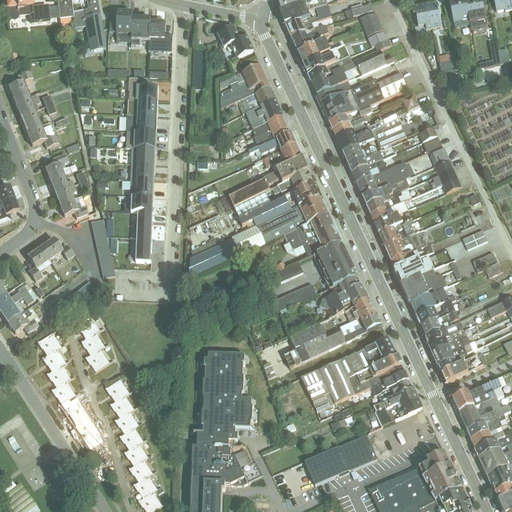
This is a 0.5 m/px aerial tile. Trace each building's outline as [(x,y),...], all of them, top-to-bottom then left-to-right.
[(59,14),(58,9),(49,10),(48,8),(34,9),(32,0),(3,0),(5,10),(7,10),(8,21),(10,21),(10,22),(12,23),(14,24),(15,24),(17,23),(19,21),(19,19),(29,18),(30,27),(50,25),(49,15),(59,14)] [(58,9),(59,14),(60,21),(74,19),(73,15),(72,2),(71,0),(57,0),(59,0),(64,0),(65,1),(62,4),(58,5),(58,9)] [(71,0),(72,2),(75,4),(76,4),(78,3),(79,2),(80,4),(87,3),(88,10),(86,12),(73,15),(74,19),(75,31),(83,30),(86,30),(85,19),(100,17),(97,0),(71,0)] [(309,6),(308,0),(290,0),(289,0),(284,0),(278,3),(282,13),(281,13),(280,14),(281,16),(283,15),(308,6),(309,6)] [(308,0),(309,6),(310,7),(308,8),(310,12),(316,10),(326,8),(326,2),(329,2),(328,0),(308,0)] [(471,27),(466,1),(466,0),(459,2),(457,0),(449,2),(455,30),(471,27)] [(473,0),(466,1),(471,27),(472,31),(487,28),(482,0),(474,2),(473,0)] [(511,9),(510,0),(493,0),(497,15),(505,13),(505,14),(511,13),(511,9)] [(426,7),(432,32),(443,30),(438,6),(433,7),(433,5),(426,7)] [(283,15),(281,16),(286,28),(287,31),(311,21),(311,20),(309,15),(311,14),(310,12),(308,8),(310,7),(309,6),(308,6),(283,15)] [(315,19),(317,24),(320,23),(332,19),(329,10),(329,9),(328,7),(326,8),(316,10),(317,12),(318,17),(319,18),(315,19)] [(363,9),(352,12),(346,14),(347,19),(353,17),(353,19),(373,14),(371,7),(363,9)] [(432,32),(426,7),(412,10),(414,23),(417,22),(419,30),(426,28),(426,33),(432,32)] [(132,45),(133,20),(133,15),(118,15),(118,17),(110,16),(109,35),(117,35),(117,45),(132,45)] [(370,30),(380,26),(376,16),(360,21),(365,32),(370,30)] [(85,19),(86,30),(87,33),(90,55),(105,52),(100,17),(85,19)] [(311,21),(287,31),(290,37),(292,42),(320,31),(318,25),(317,25),(317,24),(315,19),(311,21)] [(133,20),(132,45),(132,48),(139,48),(139,44),(150,44),(151,25),(151,21),(133,20)] [(151,25),(150,44),(150,54),(152,54),(172,55),(173,37),(165,37),(165,26),(151,25)] [(370,30),(365,32),(367,39),(382,33),(380,26),(370,30)] [(320,31),(292,42),(299,57),(316,49),(325,44),(323,39),(324,38),(326,37),(329,36),(326,29),(322,30),(320,31)] [(232,36),(230,31),(218,36),(224,50),(232,47),(234,53),(237,61),(254,54),(249,43),(247,45),(245,40),(240,42),(237,34),(232,36)] [(375,49),(387,44),(383,35),(368,42),(372,50),(375,49)] [(377,55),(380,53),(391,48),(389,43),(387,44),(375,49),(377,55)] [(316,49),(299,57),(308,79),(326,70),(339,64),(342,63),(350,59),(356,57),(355,55),(349,58),(345,49),(334,54),(331,55),(325,44),(316,49)] [(501,67),(498,53),(497,49),(493,50),(494,54),(491,55),(494,68),(501,67)] [(193,82),(193,92),(205,92),(206,52),(194,52),(193,82)] [(498,53),(501,67),(509,65),(507,52),(498,53)] [(352,65),(332,74),(335,81),(328,84),(326,80),(312,86),(317,98),(348,85),(356,81),(352,73),(359,70),(362,78),(395,64),(392,59),(384,62),(380,53),(377,55),(352,65)] [(308,79),(299,57),(296,58),(306,80),(308,79)] [(457,76),(455,62),(450,63),(449,57),(439,59),(441,65),(439,65),(442,79),(457,76)] [(326,70),(308,79),(312,86),(326,80),(329,79),(328,76),(332,74),(352,65),(350,59),(342,63),(339,64),(326,70)] [(455,62),(457,76),(464,74),(462,61),(455,62)] [(247,74),(261,68),(257,62),(244,67),(247,74)] [(261,68),(247,74),(220,85),(220,92),(230,88),(232,92),(220,97),(221,113),(238,105),(270,91),(261,68)] [(358,90),(352,93),(361,113),(371,109),(408,92),(398,72),(377,82),(379,84),(381,83),(381,85),(378,86),(376,82),(358,90)] [(14,105),(29,99),(24,85),(33,81),(30,74),(18,79),(20,85),(8,90),(14,105)] [(348,85),(317,98),(321,106),(352,93),(348,85)] [(270,91),(238,105),(241,112),(273,97),(270,91)] [(352,93),(321,106),(322,108),(330,126),(351,117),(359,114),(361,113),(352,93)] [(414,96),(402,102),(408,115),(420,108),(414,96)] [(29,99),(14,105),(20,120),(35,113),(39,112),(36,105),(39,104),(36,97),(29,99)] [(273,97),(241,112),(243,117),(246,116),(276,102),(273,97)] [(46,109),(53,106),(50,98),(42,101),(46,109)] [(321,106),(317,98),(315,99),(327,127),(330,126),(322,108),(321,106)] [(128,119),(157,120),(157,118),(158,104),(128,102),(128,119)] [(276,102),(246,116),(248,121),(251,128),(253,132),(283,119),(276,102)] [(53,106),(46,109),(49,118),(57,115),(53,106)] [(371,109),(361,113),(359,114),(360,117),(358,118),(359,120),(353,122),(351,117),(330,126),(333,134),(364,121),(365,120),(368,119),(368,118),(372,116),(373,115),(371,109)] [(35,113),(20,120),(26,134),(41,128),(41,127),(35,113)] [(365,130),(337,142),(343,156),(360,150),(377,143),(381,151),(407,140),(396,115),(369,128),(365,130)] [(147,136),(157,136),(157,134),(157,120),(128,119),(127,135),(147,136)] [(283,119),(253,132),(252,132),(255,139),(254,140),(258,148),(290,134),(283,119)] [(364,121),(333,134),(337,142),(365,130),(363,126),(370,123),(369,121),(368,119),(365,120),(364,121)] [(67,120),(56,125),(58,130),(69,125),(67,120)] [(251,128),(248,121),(243,124),(247,131),(251,128)] [(41,128),(26,134),(32,150),(44,145),(47,151),(59,147),(56,139),(50,141),(47,134),(44,135),(41,128)] [(434,131),(419,137),(422,146),(438,139),(434,131)] [(147,136),(127,135),(126,151),(126,152),(132,152),(155,153),(156,153),(157,136),(147,136)] [(282,154),(296,148),(290,136),(259,150),(259,149),(249,154),(250,158),(256,155),(258,160),(280,149),(282,154)] [(439,141),(424,147),(428,155),(442,149),(439,141)] [(256,149),(253,144),(242,149),(245,155),(248,153),(256,149)] [(286,169),(302,161),(296,148),(282,154),(268,160),(248,169),(249,171),(246,173),(248,176),(251,175),(254,181),(260,178),(270,174),(269,170),(272,169),(284,164),(286,169)] [(382,154),(380,154),(384,162),(397,156),(394,148),(382,154)] [(124,161),(125,150),(115,149),(114,161),(124,161)] [(360,150),(343,156),(349,168),(380,154),(382,154),(381,151),(372,149),(361,154),(360,150)] [(155,153),(132,152),(132,167),(155,168),(156,161),(155,161),(155,153)] [(380,154),(349,168),(353,177),(383,163),(384,163),(384,162),(380,154)] [(50,184),(64,178),(71,175),(69,169),(65,171),(64,166),(68,164),(65,157),(53,161),(55,168),(45,172),(50,184)] [(286,169),(275,174),(264,180),(265,182),(229,199),(234,210),(236,209),(270,192),(268,188),(281,181),(283,186),(307,174),(302,161),(286,169)] [(383,163),(353,177),(357,187),(388,173),(386,169),(387,169),(386,166),(385,166),(383,163)] [(438,178),(454,171),(450,163),(435,170),(438,178)] [(275,174),(286,169),(284,164),(272,169),(275,174)] [(388,173),(357,187),(363,200),(389,189),(405,183),(402,177),(408,174),(405,165),(390,172),(388,173)] [(144,184),(154,184),(154,176),(155,176),(155,168),(132,167),(131,183),(144,184)] [(438,178),(443,188),(457,181),(454,171),(438,178)] [(79,186),(87,182),(84,174),(76,178),(79,186)] [(296,194),(313,186),(307,174),(283,186),(272,191),(275,197),(281,195),(282,196),(289,192),(288,190),(293,188),(296,194)] [(64,178),(50,184),(54,196),(75,187),(73,183),(67,185),(64,178)] [(443,188),(438,178),(433,181),(437,190),(443,188)] [(457,181),(443,188),(446,196),(461,190),(457,181)] [(87,182),(79,186),(83,195),(90,191),(87,182)] [(405,183),(389,189),(393,198),(408,191),(410,190),(406,182),(405,183)] [(144,184),(131,183),(131,184),(123,184),(122,193),(130,193),(130,199),(132,199),(136,199),(144,200),(154,200),(154,193),(154,184),(144,184)] [(219,249),(195,260),(191,262),(190,283),(266,247),(262,239),(324,209),(313,186),(296,194),(240,222),(243,229),(247,227),(248,230),(254,230),(256,230),(232,240),(233,243),(219,249)] [(75,187),(54,196),(59,207),(74,202),(72,196),(77,194),(75,187)] [(0,206),(14,201),(10,188),(0,192),(0,206)] [(389,189),(363,200),(367,209),(393,198),(389,189)] [(393,198),(367,209),(371,218),(404,204),(412,201),(408,191),(393,198)] [(237,210),(235,210),(240,221),(271,206),(266,195),(237,210)] [(477,197),(469,200),(473,208),(480,205),(477,197)] [(74,202),(59,207),(64,219),(74,215),(76,222),(89,217),(82,199),(74,202)] [(136,199),(132,199),(131,216),(138,216),(142,216),(152,217),(153,217),(154,200),(144,200),(136,199)] [(14,201),(0,206),(0,227),(12,223),(10,218),(19,213),(14,201)] [(442,201),(436,204),(439,209),(445,207),(442,201)] [(221,203),(216,206),(219,215),(225,212),(221,203)] [(404,204),(371,218),(376,228),(398,218),(404,215),(408,213),(404,204)] [(262,239),(266,247),(284,239),(328,218),(324,209),(262,239)] [(234,210),(223,215),(228,227),(240,222),(234,210)] [(408,213),(404,215),(407,222),(412,220),(411,219),(413,218),(415,217),(412,211),(410,212),(408,213)] [(209,226),(211,231),(220,228),(216,215),(191,224),(194,232),(209,226)] [(142,216),(138,216),(137,240),(142,240),(152,241),(153,231),(151,231),(152,217),(142,216)] [(478,216),(471,219),(475,227),(482,223),(478,216)] [(328,218),(284,239),(287,245),(289,244),(290,246),(285,248),(288,256),(297,259),(306,255),(309,261),(313,258),(341,246),(328,218)] [(398,218),(376,228),(380,238),(403,228),(401,223),(400,223),(398,218)] [(441,218),(435,221),(437,227),(444,224),(441,218)] [(104,223),(92,226),(94,236),(95,243),(98,253),(104,281),(116,279),(113,268),(112,261),(104,223)] [(403,228),(380,238),(385,250),(416,237),(412,230),(415,229),(413,223),(403,228)] [(483,233),(463,242),(467,253),(488,244),(483,233)] [(416,237),(385,250),(392,264),(422,251),(423,250),(427,249),(421,235),(419,236),(416,237)] [(142,240),(137,240),(136,265),(151,265),(152,241),(142,240)] [(40,250),(49,264),(62,255),(67,263),(74,258),(67,248),(61,252),(53,241),(40,250)] [(195,260),(219,249),(215,242),(191,253),(195,260)] [(341,246),(313,258),(322,276),(330,292),(334,291),(358,280),(341,246)] [(427,249),(423,250),(427,256),(433,253),(430,248),(427,249)] [(49,264),(40,250),(27,259),(34,270),(28,274),(36,285),(43,280),(39,275),(51,266),(49,264)] [(422,251),(392,264),(395,272),(421,261),(419,256),(423,254),(422,251)] [(485,272),(498,266),(493,255),(473,265),(478,275),(485,272)] [(421,261),(395,272),(402,287),(434,272),(435,272),(435,271),(428,257),(421,261)] [(286,270),(274,276),(275,277),(271,279),(275,287),(278,286),(279,287),(304,276),(300,266),(299,265),(286,270)] [(274,276),(286,270),(284,265),(277,269),(278,271),(273,273),(274,276)] [(455,265),(451,267),(457,283),(462,281),(455,265)] [(498,266),(485,272),(490,280),(502,275),(498,266)] [(411,307),(443,292),(448,290),(442,277),(437,279),(434,272),(402,287),(411,307)] [(356,309),(369,303),(358,280),(334,291),(336,296),(322,302),(320,309),(327,312),(331,321),(343,316),(345,315),(345,316),(357,310),(356,309)] [(90,285),(48,316),(54,324),(89,299),(91,298),(96,293),(90,285)] [(5,297),(0,299),(0,315),(18,304),(23,300),(33,294),(27,286),(18,293),(19,295),(9,302),(5,297)] [(301,305),(314,299),(317,298),(313,288),(274,304),(278,315),(301,305)] [(35,292),(40,300),(44,298),(39,290),(35,292)] [(443,292),(411,307),(417,319),(424,316),(434,311),(442,307),(451,304),(452,304),(452,305),(456,303),(455,300),(454,299),(448,302),(443,292)] [(33,294),(23,300),(27,308),(38,301),(33,294)] [(511,300),(487,312),(492,321),(511,311),(511,300)] [(345,315),(343,316),(344,319),(347,318),(351,325),(360,321),(363,327),(378,320),(369,303),(356,309),(357,310),(345,316),(345,315)] [(18,304),(0,315),(7,326),(25,314),(18,304)] [(451,304),(442,307),(445,314),(444,316),(439,318),(437,317),(434,311),(424,316),(417,319),(421,330),(429,326),(438,323),(456,315),(457,315),(452,305),(452,304),(451,304)] [(25,314),(7,326),(15,337),(24,331),(28,336),(39,329),(34,323),(38,321),(34,315),(31,317),(27,312),(25,314)] [(429,326),(421,330),(426,340),(451,329),(448,321),(449,320),(451,326),(460,323),(457,315),(456,315),(438,323),(429,326)] [(82,346),(97,337),(96,336),(102,333),(100,330),(98,330),(91,320),(78,328),(77,329),(81,336),(82,335),(86,342),(83,344),(81,345),(82,346)] [(341,333),(346,345),(382,329),(378,320),(363,327),(360,321),(351,325),(340,330),(341,333)] [(451,329),(426,340),(430,349),(464,334),(460,325),(451,329)] [(346,345),(341,333),(326,339),(320,326),(290,340),(292,345),(285,348),(289,357),(285,359),(291,371),(346,345)] [(43,362),(57,354),(57,353),(65,347),(62,349),(60,346),(59,347),(52,337),(56,334),(39,345),(39,344),(37,345),(42,352),(43,352),(47,358),(44,361),(43,360),(42,361),(43,362)] [(464,334),(430,349),(432,353),(433,356),(467,340),(464,334)] [(97,337),(82,346),(86,352),(87,351),(91,358),(88,360),(87,360),(86,361),(87,362),(102,353),(101,353),(105,350),(107,353),(111,350),(109,347),(106,349),(104,346),(103,346),(97,337)] [(467,340),(433,356),(434,358),(436,363),(470,347),(467,340)] [(380,367),(397,359),(389,342),(372,350),(360,355),(340,364),(301,381),(318,418),(322,416),(321,413),(335,406),(350,400),(354,398),(365,393),(371,391),(372,390),(373,390),(370,383),(360,387),(356,377),(380,367)] [(269,345),(256,351),(257,355),(271,349),(269,345)] [(470,347),(436,363),(438,367),(439,369),(467,357),(474,354),(470,347)] [(102,353),(87,362),(91,368),(96,375),(111,365),(109,362),(108,362),(102,353)] [(57,354),(43,362),(47,368),(48,368),(52,375),(48,377),(48,376),(47,377),(48,379),(62,370),(62,369),(67,366),(65,362),(64,363),(57,354)] [(221,511),(221,509),(222,493),(225,493),(225,488),(231,488),(237,485),(238,488),(245,488),(261,480),(263,480),(251,456),(248,450),(246,450),(244,447),(242,448),(235,449),(235,444),(238,443),(238,437),(236,437),(236,432),(256,433),(256,432),(251,432),(251,426),(252,426),(253,410),(252,410),(252,403),(242,402),(242,396),(243,396),(244,380),(243,380),(243,367),(245,367),(245,358),(209,357),(208,362),(205,362),(205,371),(206,371),(205,384),(204,384),(203,400),(205,400),(204,413),(202,413),(202,431),(203,430),(203,436),(194,436),(194,437),(197,437),(197,451),(193,451),(190,511),(221,511)] [(467,357),(439,369),(442,376),(470,363),(467,357)] [(479,359),(484,369),(487,368),(488,367),(483,357),(479,359)] [(360,387),(370,383),(379,379),(384,376),(402,369),(402,368),(397,359),(380,367),(356,377),(360,387)] [(470,363),(442,376),(447,387),(474,374),(476,373),(484,369),(479,359),(470,363)] [(271,365),(264,368),(267,379),(268,382),(277,378),(271,365)] [(402,369),(384,376),(387,383),(405,376),(402,369)] [(62,370),(48,379),(51,384),(52,384),(57,391),(71,382),(62,370)] [(373,390),(372,390),(376,398),(382,395),(409,383),(405,375),(405,376),(387,383),(382,386),(373,390)] [(498,382),(501,391),(506,389),(502,380),(498,382)] [(71,382),(57,391),(53,394),(62,408),(76,399),(73,395),(68,387),(72,384),(71,382)] [(112,409),(126,400),(125,399),(130,396),(121,382),(108,391),(107,390),(106,391),(111,399),(111,398),(116,405),(112,407),(112,406),(110,407),(112,409)] [(501,391),(498,382),(471,394),(468,395),(453,402),(460,416),(474,410),(481,407),(497,400),(498,402),(499,401),(504,399),(504,398),(501,391)] [(409,383),(382,395),(386,403),(413,391),(412,389),(411,389),(410,389),(409,387),(410,387),(410,385),(409,383)] [(413,391),(386,403),(374,409),(377,414),(376,417),(382,430),(396,424),(417,415),(415,411),(421,408),(420,405),(416,398),(415,398),(415,397),(416,396),(413,391)] [(72,422),(85,414),(76,399),(62,408),(67,417),(68,416),(72,422)] [(126,400),(112,409),(115,415),(116,414),(120,421),(117,423),(116,422),(115,423),(116,425),(131,416),(130,415),(136,412),(133,408),(132,409),(126,400)] [(497,400),(481,407),(483,413),(477,416),(474,410),(460,416),(468,434),(505,417),(510,415),(511,415),(508,408),(502,411),(498,402),(497,400)] [(351,412),(340,417),(343,422),(354,417),(351,412)] [(82,439),(95,430),(85,414),(72,422),(76,429),(75,430),(82,439)] [(131,416),(116,425),(120,431),(121,430),(125,437),(122,439),(121,438),(120,439),(121,441),(135,431),(140,428),(138,425),(137,425),(131,416)] [(505,417),(468,434),(472,443),(489,434),(489,435),(501,430),(508,427),(505,417)] [(345,422),(332,428),(334,433),(347,428),(345,422)] [(288,429),(284,431),(286,438),(291,435),(294,433),(291,427),(288,428),(288,429)] [(95,430),(82,439),(91,453),(104,444),(99,438),(100,437),(95,430)] [(489,434),(472,443),(476,452),(511,435),(511,432),(504,436),(501,430),(489,435),(489,434)] [(135,431),(121,441),(125,447),(125,446),(129,453),(126,455),(126,454),(124,455),(126,457),(140,448),(139,447),(147,443),(145,439),(142,441),(135,431)] [(511,435),(476,452),(480,461),(490,456),(490,457),(501,452),(507,450),(511,447),(511,435)] [(310,486),(372,463),(363,438),(300,461),(310,486)] [(511,447),(507,450),(510,455),(503,458),(501,452),(490,457),(490,456),(480,461),(488,479),(511,468),(511,447)] [(140,448),(126,457),(129,463),(130,462),(134,469),(131,471),(131,470),(129,471),(130,473),(145,464),(144,463),(147,461),(149,464),(153,461),(151,459),(149,460),(140,448)] [(420,511),(435,505),(435,504),(463,492),(444,455),(427,463),(429,468),(373,491),(383,511),(420,511)] [(145,464),(130,473),(134,479),(135,479),(139,485),(136,487),(135,486),(134,487),(135,489),(149,480),(151,478),(153,481),(158,478),(156,475),(153,477),(145,464)] [(511,468),(488,479),(489,481),(490,481),(496,489),(497,488),(498,491),(494,492),(495,495),(511,487),(511,468)] [(293,472),(283,477),(286,482),(295,478),(293,472)] [(149,480),(135,489),(139,495),(139,494),(144,502),(154,496),(157,494),(158,496),(164,493),(162,490),(159,492),(157,489),(156,489),(149,480)] [(0,505),(4,511),(39,511),(20,485),(16,488),(12,483),(0,492),(0,505)] [(511,487),(495,495),(499,503),(511,497),(511,487)] [(420,511),(469,511),(472,511),(463,492),(435,504),(435,505),(420,511)] [(154,496),(144,502),(140,504),(144,511),(157,511),(163,509),(154,496)] [(511,511),(511,497),(499,503),(502,511),(511,511)]
